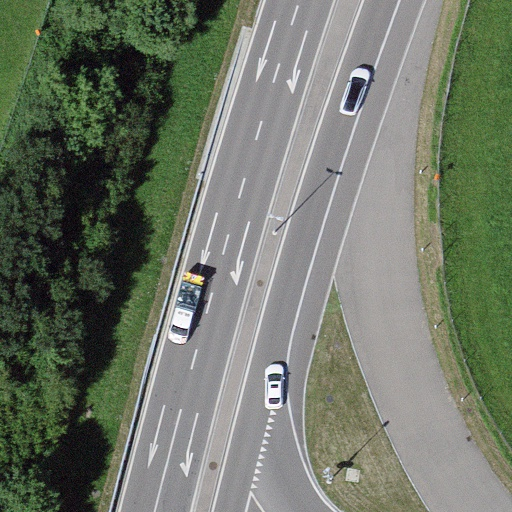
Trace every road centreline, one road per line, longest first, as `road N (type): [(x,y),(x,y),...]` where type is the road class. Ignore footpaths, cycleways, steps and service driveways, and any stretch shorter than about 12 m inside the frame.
road 1 (trunk): [(300,0),(152,511)]
road 2 (trunk): [(255,418),(311,212),(382,0)]
